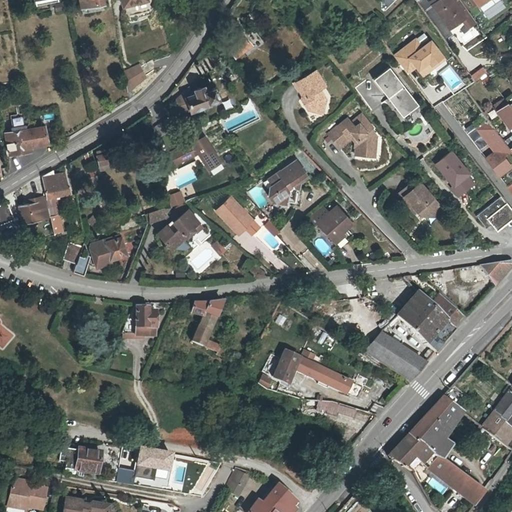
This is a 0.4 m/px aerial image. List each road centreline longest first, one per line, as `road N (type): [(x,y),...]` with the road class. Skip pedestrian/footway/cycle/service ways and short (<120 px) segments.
road 1 (tertiary): [(0,259),(78,285),(141,293),(420,265)]
road 2 (tertiary): [(226,0),(161,90),(0,193)]
road 3 (residential): [(67,434),(254,465),(317,511)]
road 4 (primary): [(368,447),(511,293)]
